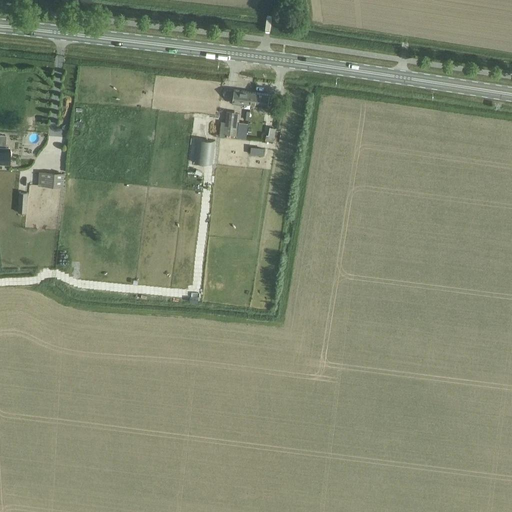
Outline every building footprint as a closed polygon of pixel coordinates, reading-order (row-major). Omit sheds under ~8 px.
[(268,107),(269,94),(233,89),(231,103),(240,104),(241,101),(260,104),(259,106),(268,107)] [(231,134),(234,112),(226,112),(224,133),(231,134)] [(237,136),(237,138),(245,139),(247,123),(238,122),(237,136)] [(273,141),(276,128),(269,127),(268,135),(266,134),(265,140),(273,141)] [(196,139),(193,162),(212,165),(215,141),(196,139)] [(263,156),(264,148),(251,146),(250,154),(263,156)] [(0,161),(8,163),(8,155),(11,154),(11,150),(9,149),(0,148),(0,161)] [(62,187),(63,175),(45,174),(39,173),(38,185),(44,186),(62,187)] [(26,213),(27,193),(19,192),(18,213),(26,213)]
